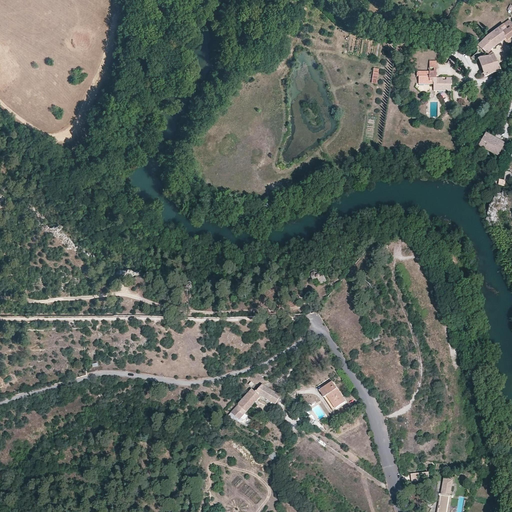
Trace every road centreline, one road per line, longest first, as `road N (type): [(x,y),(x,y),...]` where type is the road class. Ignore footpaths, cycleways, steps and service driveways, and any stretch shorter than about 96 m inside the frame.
road 1 (residential): [(320,330),(212,381),(94,375),(0,406)]
road 2 (track): [(314,318),(0,321)]
road 3 (residential): [(400,511),(372,409),(320,330)]
road 4 (track): [(375,421),(413,399),(421,376),(392,275),(398,252)]
